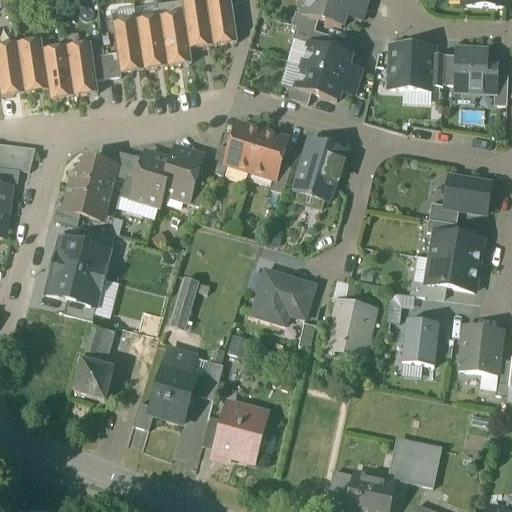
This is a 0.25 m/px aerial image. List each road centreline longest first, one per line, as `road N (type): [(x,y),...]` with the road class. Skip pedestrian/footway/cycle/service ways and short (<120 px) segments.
road 1 (residential): [(52,135),(238,100),(372,139)]
road 2 (residential): [(0,378),(52,135)]
road 3 (tertiary): [(0,435),(198,511)]
road 4 (residential): [(372,139),(511,166)]
road 5 (residential): [(372,139),(333,267)]
